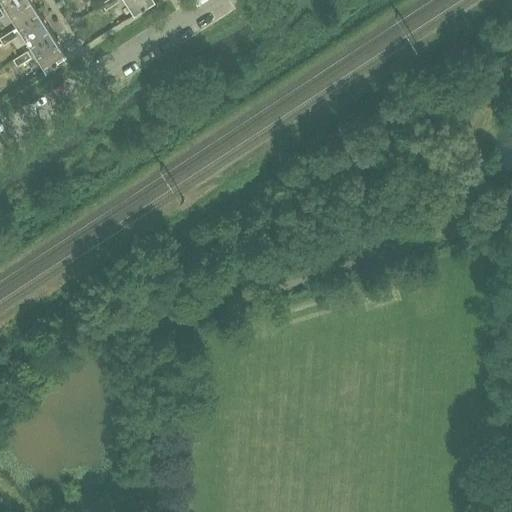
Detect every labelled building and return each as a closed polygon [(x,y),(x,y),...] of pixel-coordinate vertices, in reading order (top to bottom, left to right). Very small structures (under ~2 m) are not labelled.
[(31,0),(10,0),(4,4),(18,26),(39,12),(31,0)] [(119,0),(106,0),(102,3),(106,11),(121,2),(119,0)] [(155,0),(126,0),(135,14),(156,1),(155,0)] [(39,12),(18,26),(32,48),(53,34),(39,12)] [(14,28),(0,37),(0,38),(4,45),(18,36),(14,28)] [(53,34),(32,48),(47,70),(68,57),(53,34)] [(28,50),(13,60),(18,67),(32,58),(28,50)]
